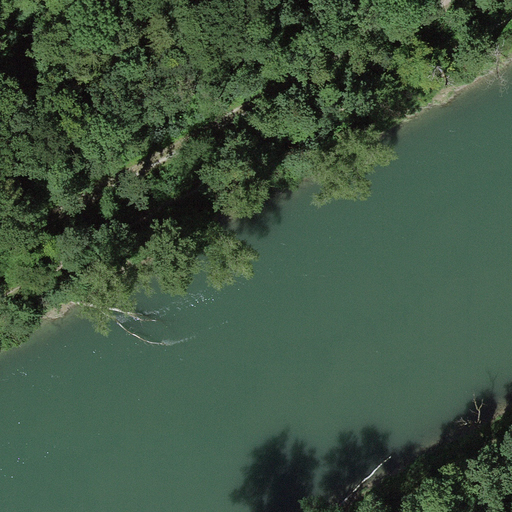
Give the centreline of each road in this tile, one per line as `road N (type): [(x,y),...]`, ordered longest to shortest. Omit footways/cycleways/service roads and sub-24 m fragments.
road 1 (track): [(0,234),(435,0)]
road 2 (track): [(511,451),(402,511)]
